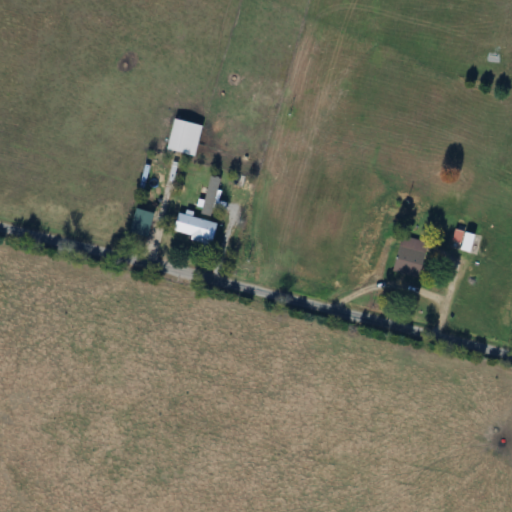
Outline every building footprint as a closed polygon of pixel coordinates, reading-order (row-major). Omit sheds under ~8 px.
[(467,191),(473,172),(456,166),(450,185),(467,191)] [(123,219),(127,207),(103,198),(99,211),(123,219)] [(150,238),(157,213),(136,207),(129,232),(150,238)] [(220,223),(181,212),(176,231),(215,242),(220,223)] [(394,272),(422,279),(430,243),(403,236),(394,272)]
